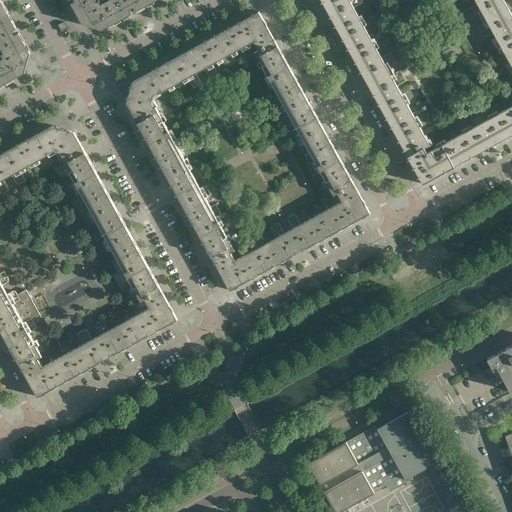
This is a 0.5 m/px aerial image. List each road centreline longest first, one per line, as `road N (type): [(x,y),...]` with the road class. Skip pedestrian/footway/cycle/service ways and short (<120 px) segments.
road 1 (residential): [(215,324),(78,79)]
road 2 (residential): [(272,0),(394,225)]
road 3 (residential): [(419,211),(303,0)]
road 4 (residential): [(35,423),(215,324)]
road 5 (residential): [(215,324),(394,225)]
road 6 (residential): [(78,79),(221,0)]
